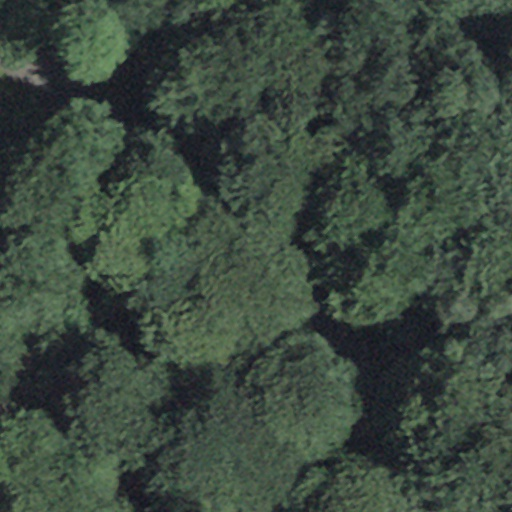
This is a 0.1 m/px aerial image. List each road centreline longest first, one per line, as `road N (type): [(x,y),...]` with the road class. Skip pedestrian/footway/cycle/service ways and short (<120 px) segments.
road 1 (tertiary): [(420,511),(378,412),(345,355),(300,302),(0,27)]
road 2 (track): [(242,244),(174,88),(164,46),(175,0)]
